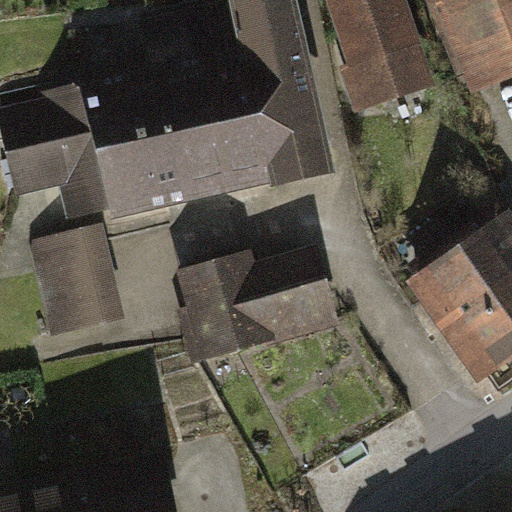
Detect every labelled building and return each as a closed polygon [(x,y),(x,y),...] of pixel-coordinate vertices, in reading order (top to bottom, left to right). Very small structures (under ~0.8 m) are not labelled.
[(116,57),(134,186),(343,157),(320,0),(230,0),(219,2),(225,42),(116,57)] [(403,0),(335,0),(366,109),(428,92),(403,0)] [(511,0),(440,0),(479,98),(511,85),(511,0)] [(511,222),(445,265),(511,368),(511,222)] [(103,228),(26,244),(46,341),(124,325),(103,228)] [(258,251),(179,272),(206,371),(346,333),(324,254),(263,270),(258,251)] [(198,511),(187,439),(0,468),(0,511),(198,511)]
